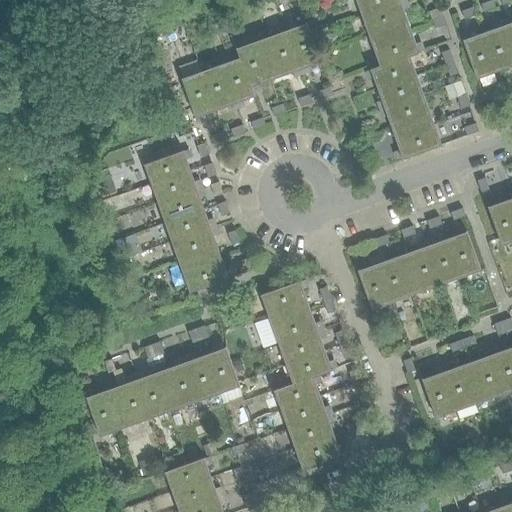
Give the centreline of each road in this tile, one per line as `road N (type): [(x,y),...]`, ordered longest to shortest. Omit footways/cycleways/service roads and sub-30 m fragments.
road 1 (residential): [(370,511),(362,472),(389,415),(316,224)]
road 2 (residential): [(511,140),(332,199)]
road 3 (residential): [(332,199),(327,179),(311,165),(289,165),(272,178),(267,199),(276,218),(295,228),(316,224)]
